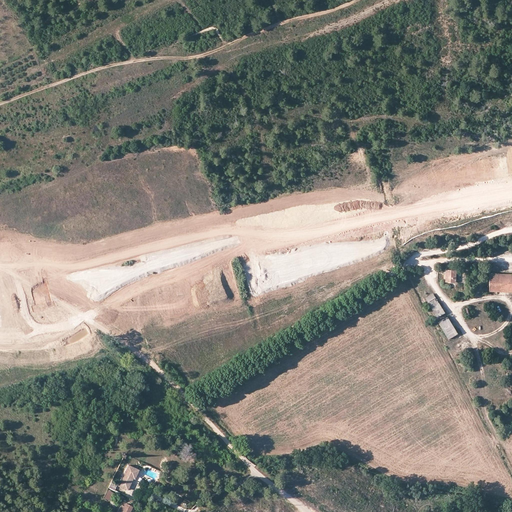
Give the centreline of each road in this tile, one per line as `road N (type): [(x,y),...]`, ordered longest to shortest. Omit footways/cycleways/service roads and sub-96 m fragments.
road 1 (unclassified): [(309,511),(232,446),(190,397),(407,274),(511,236)]
road 2 (primary): [(511,177),(0,299)]
road 3 (track): [(0,249),(27,257),(49,318),(62,325),(86,318),(190,397)]
